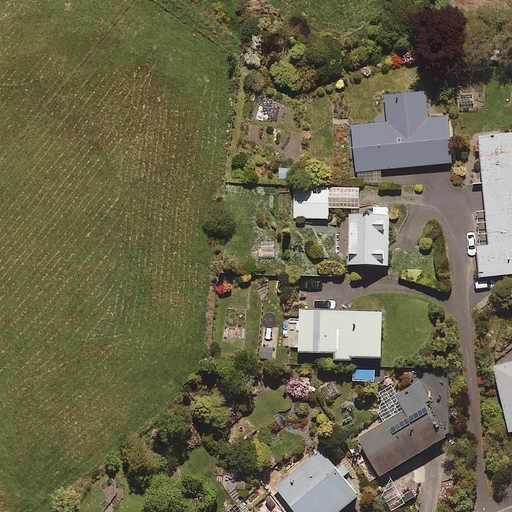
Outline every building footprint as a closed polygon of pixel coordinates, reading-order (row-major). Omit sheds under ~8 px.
[(428,122),(426,95),(386,98),(389,124),(353,127),(357,174),(453,166),(449,120),(428,122)] [(511,135),(481,139),(491,248),(479,249),(482,282),(511,280),(511,135)] [(295,220),(330,219),(330,211),(361,211),(361,189),(295,190),(295,220)] [(348,215),(348,268),(367,274),(367,276),(373,276),(373,274),(384,273),(384,270),(391,269),(391,217),(389,217),(389,207),(374,207),(374,214),(348,215)] [(384,318),(301,317),(301,359),(338,359),(338,365),(384,365),(384,318)] [(511,364),(495,368),(511,440),(511,364)] [(451,444),(419,386),(396,398),(405,415),(359,440),(382,481),(451,444)] [(346,477),(350,474),(343,465),(337,469),(323,451),(275,488),(293,511),(349,511),(362,502),(358,497),(362,493),(350,477),(348,479),(346,477)] [(250,511),(238,499),(224,511),(250,511)]
